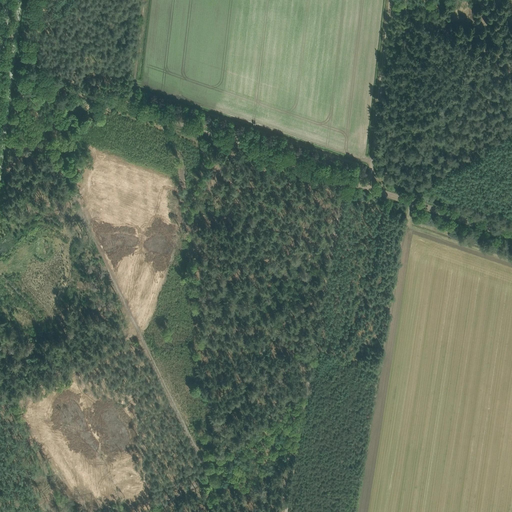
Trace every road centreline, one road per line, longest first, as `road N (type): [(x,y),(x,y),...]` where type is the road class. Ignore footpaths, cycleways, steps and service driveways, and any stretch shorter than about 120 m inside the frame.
road 1 (track): [(511,236),(127,109),(141,0)]
road 2 (track): [(10,83),(205,479),(152,511)]
road 3 (track): [(337,180),(280,511)]
road 4 (track): [(360,186),(385,0)]
road 5 (track): [(134,334),(308,349)]
road 6 (track): [(35,131),(89,97),(11,70)]
road 7 (track): [(385,0),(511,63)]
